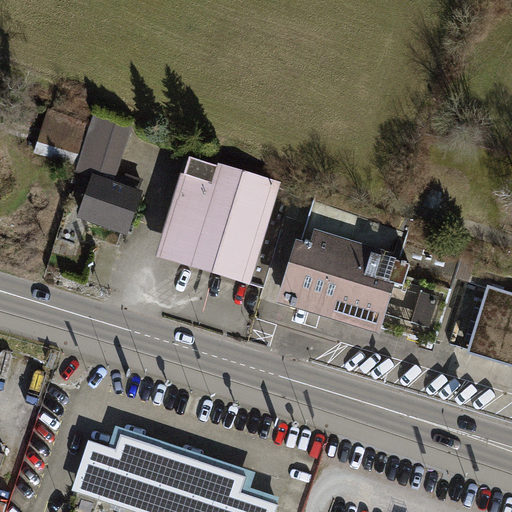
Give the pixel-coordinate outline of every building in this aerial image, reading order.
[(52,116),(39,152),(75,165),(73,173),(92,180),(78,219),(128,237),(145,190),(116,180),(133,131),(98,118),(93,131),(52,116)] [(162,265),(252,292),(281,192),(191,166),(162,265)] [(332,316),(379,330),(391,291),(401,294),(409,267),(398,264),(400,258),(312,232),(307,250),(294,246),(278,299),(288,303),(286,310),(329,324),(332,316)] [(511,300),(490,293),(489,297),(480,294),(474,312),(484,315),(470,360),(511,372),(511,300)] [(441,307),(421,301),(411,334),(431,340),(441,307)] [(75,496),(123,511),(277,511),(280,504),(253,495),(257,480),(118,434),(112,453),(92,447),(75,496)]
